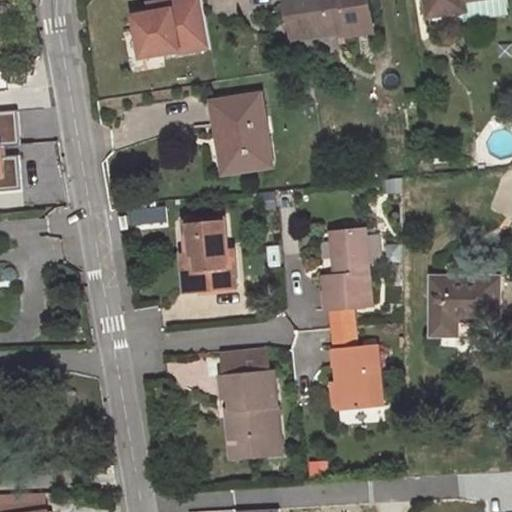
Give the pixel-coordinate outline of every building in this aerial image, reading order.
[(211,47),(202,0),(168,0),(159,2),(160,11),(151,13),(135,16),(143,57),(179,50),(180,53),(211,47)] [(374,30),(369,0),(288,0),(291,18),(303,16),(307,38),(350,31),(350,34),(374,30)] [(427,0),(430,16),(464,10),(466,10),(464,0),(427,0)] [(508,13),(506,0),(464,0),(466,10),(464,10),(465,20),(508,13)] [(160,11),(159,2),(150,3),(151,13),(160,11)] [(307,38),(303,16),(291,18),(295,40),(307,38)] [(511,56),(511,44),(499,44),(499,57),(511,56)] [(271,165),(260,94),(213,102),(219,137),(224,136),(230,172),(271,165)] [(19,110),(0,111),(0,191),(23,189),(20,155),(6,156),(2,157),(1,146),(5,146),(21,145),(19,110)] [(398,190),(397,178),(384,179),(385,191),(398,190)] [(276,208),(274,192),(265,193),(267,209),(276,208)] [(154,220),(154,212),(146,212),(147,220),(154,220)] [(129,229),(127,218),(117,219),(119,231),(129,229)] [(238,287),(234,250),(228,251),(225,218),(186,221),(189,255),(183,256),(186,291),(238,287)] [(372,305),(365,229),(332,232),(336,275),(325,276),(328,309),(331,308),(353,306),(372,305)] [(499,320),(499,277),(433,277),(432,334),(457,334),(457,319),(499,320)] [(355,327),(353,306),(331,308),(333,329),(355,327)] [(357,346),(355,327),(333,329),(335,348),(357,346)] [(383,406),(377,344),(357,346),(335,348),(338,381),(340,410),(383,406)] [(282,454),(274,370),(269,371),(267,347),(223,351),(226,375),(222,375),(224,399),(231,398),(232,407),(232,409),(233,409),(234,414),(231,415),(233,440),(250,439),(252,457),(282,454)] [(252,457),(250,439),(233,440),(229,441),(231,459),(252,457)] [(327,476),(326,461),(312,462),(312,477),(327,476)] [(47,511),(45,492),(0,494),(0,511),(47,511)]
